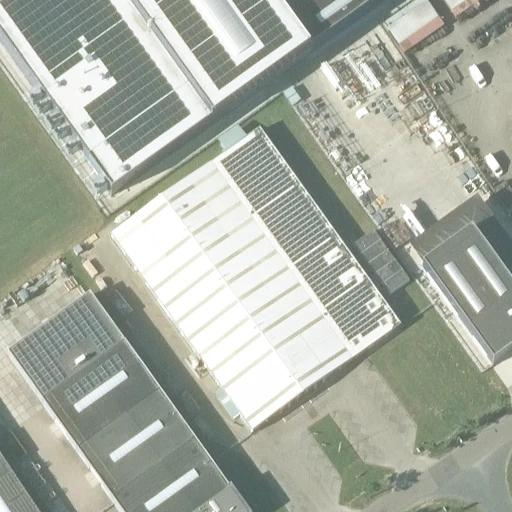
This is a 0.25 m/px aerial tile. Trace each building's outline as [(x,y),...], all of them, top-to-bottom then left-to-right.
[(4,0),(5,1),(0,4),(0,42),(110,197),(210,126),(307,57),(386,0),(385,0),(4,0)] [(453,169),(466,162),(443,118),(430,125),(453,169)] [(259,132),(246,141),(236,128),(217,143),(226,155),(111,238),(220,390),(213,395),(232,421),(238,416),(252,435),(279,415),(279,416),(324,383),(400,328),(259,132)] [(339,182),(351,172),(317,129),(305,139),(339,182)] [(511,291),(471,233),(421,269),(492,367),(511,352),(511,291)] [(210,465),(159,394),(124,345),(89,297),(7,355),(42,404),(41,405),(118,511),(243,511),(213,470),(215,469),(211,465),(210,465)] [(0,511),(34,511),(0,460),(0,511)]
